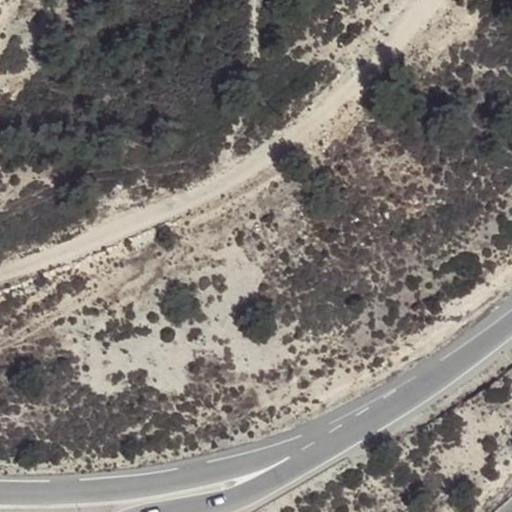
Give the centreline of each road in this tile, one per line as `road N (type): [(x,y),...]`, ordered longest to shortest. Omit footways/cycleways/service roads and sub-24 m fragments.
road 1 (track): [(428,0),(317,114),(237,175),(0,277)]
road 2 (trunk): [(419,389),(247,466),(151,486),(0,493)]
road 3 (trunk): [(419,389),(255,490),(181,511)]
